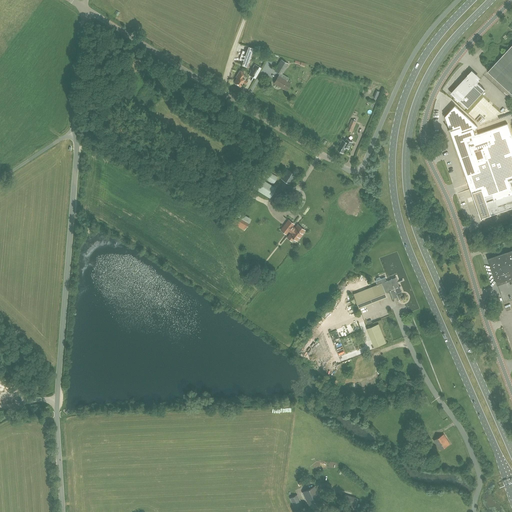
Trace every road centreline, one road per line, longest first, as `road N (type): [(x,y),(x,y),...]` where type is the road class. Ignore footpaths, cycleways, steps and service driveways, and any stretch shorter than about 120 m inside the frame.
road 1 (primary): [(473,0),(411,80),(393,139),(392,186),(412,257),(511,485)]
road 2 (unclassified): [(458,0),(409,59),(351,171),(85,9)]
road 3 (primary): [(511,453),(418,237),(405,178),(422,85),(491,0)]
road 4 (unclassified): [(511,391),(424,138),(433,92),(447,70),(511,0)]
road 5 (tertiary): [(62,511),(56,411),(75,134)]
road 6 (tertiary): [(75,134),(85,9)]
